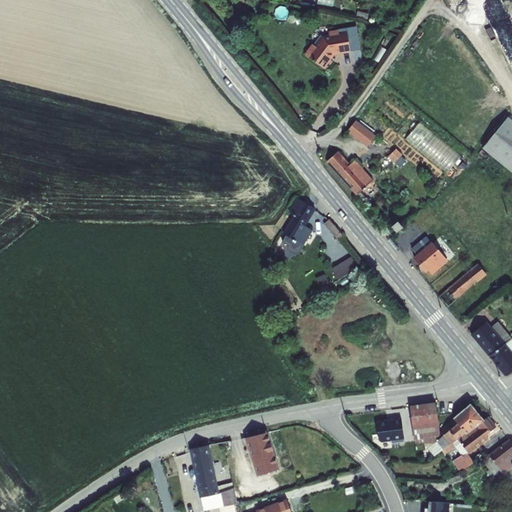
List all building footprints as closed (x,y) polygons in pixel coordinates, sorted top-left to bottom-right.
[(338,52),(353,51),(351,32),(343,33),(342,30),(333,30),(333,34),(327,35),(319,44),(316,41),(308,51),(327,68),(334,60),(331,57),(336,52),(337,52),(338,52)] [(511,116),(487,147),(511,167),(511,116)] [(368,146),(377,134),(357,118),(347,130),(368,146)] [(390,141),(383,151),(389,155),(396,146),(390,141)] [(376,177),(357,158),(351,163),(339,150),(338,151),(330,159),(361,192),(376,177)] [(296,213),(285,231),(287,232),(283,238),(289,242),(290,247),(295,250),(298,249),(312,226),(305,222),(316,206),(300,196),(291,210),(296,213)] [(323,222),(330,231),(336,227),(328,218),(323,222)] [(390,225),(395,231),(404,224),(400,223),(397,219),(390,225)] [(411,256),(424,270),(427,268),(430,271),(445,258),(427,240),(422,236),(410,246),(415,253),(411,256)] [(332,266),(339,279),(359,268),(352,256),(332,266)] [(438,293),(448,305),(486,274),(477,262),(438,293)] [(474,332),(509,374),(511,372),(511,338),(507,343),(489,320),(474,332)] [(413,406),(418,439),(444,435),(439,402),(413,406)] [(438,456),(459,438),(470,429),(472,432),(484,422),(485,423),(491,419),(477,402),(459,416),(463,421),(433,446),(438,456)] [(378,412),(383,444),(418,439),(413,406),(378,412)] [(462,442),(468,450),(484,442),(492,435),(491,433),(501,425),(494,416),(491,419),(485,423),(484,422),(472,432),(464,438),(465,440),(462,442)] [(248,434),(262,471),(284,465),(270,428),(248,434)] [(459,438),(462,442),(465,440),(464,438),(472,432),(470,429),(459,438)] [(498,472),(503,469),(505,467),(503,464),(511,457),(511,441),(488,460),(498,472)] [(222,491),(212,442),(195,446),(199,465),(194,466),(193,469),(194,475),(196,476),(201,475),(207,508),(233,502),(230,488),(222,491)] [(458,458),(466,468),(475,462),(467,452),(458,458)] [(511,480),(511,457),(503,464),(505,467),(503,469),(511,480)] [(238,485),(230,488),(233,502),(241,501),(238,485)] [(295,511),(291,499),(261,509),(262,511),(260,511),(295,511)] [(450,511),(451,501),(430,500),(429,511),(450,511)]
